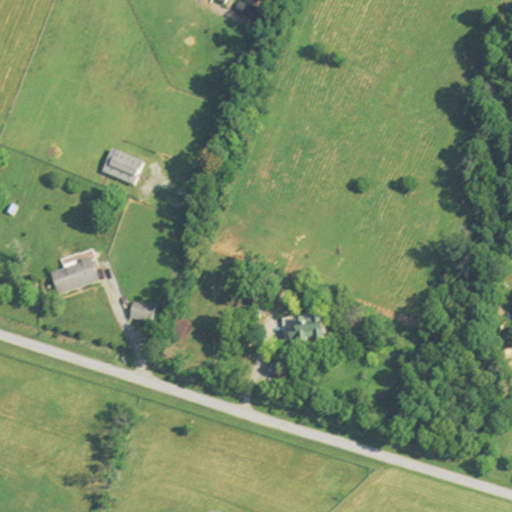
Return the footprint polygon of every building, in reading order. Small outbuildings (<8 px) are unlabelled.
[(243,14),(268,21),(270,14),(245,6),(243,14)] [(470,114),(484,121),(491,107),(477,100),(470,114)] [(109,174),(141,189),(153,166),(120,151),(109,174)] [(103,263),(59,274),(65,298),(110,287),(103,263)] [(165,311),(142,305),(137,320),(161,327),(165,311)] [(338,349),(338,323),(301,323),(301,349),(338,349)]
